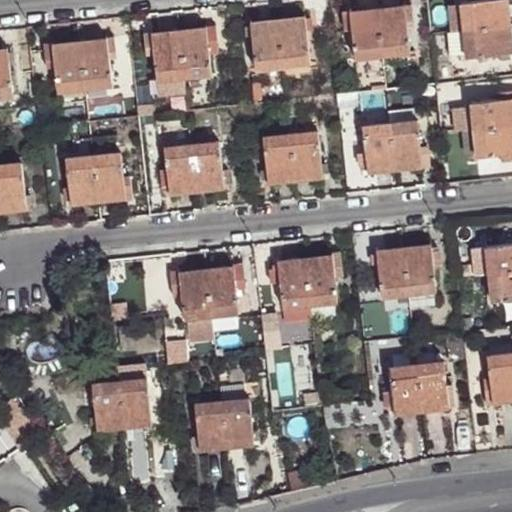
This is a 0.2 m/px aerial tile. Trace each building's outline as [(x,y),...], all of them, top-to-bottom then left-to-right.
[(464,29),(511,24),(507,0),(475,0),(461,2),(461,5),(464,29)] [(406,5),(379,8),(384,54),(411,51),(409,26),(414,25),(413,10),(407,11),(406,5)] [(464,29),(461,5),(451,6),(454,31),(464,29)] [(384,54),(379,8),(352,11),(353,17),(347,18),(348,32),(354,31),(357,57),(384,54)] [(307,16),(278,18),(284,64),(312,61),(309,31),(308,20),(307,16)] [(278,18),(253,21),(253,26),(254,36),(257,67),(284,64),(278,18)] [(511,36),(511,24),(464,29),(467,57),(499,53),(509,53),(511,52),(511,36)] [(180,30),(185,76),(212,73),(210,50),(218,50),(216,33),(208,34),(208,27),(180,30)] [(467,57),(464,29),(454,31),(450,31),(453,59),(467,57)] [(180,30),(153,33),(154,39),(146,40),(148,57),(155,56),(158,79),(185,76),(180,30)] [(108,37),(80,40),(86,88),(113,84),(110,59),(117,58),(115,44),(108,45),(108,37)] [(80,40),(53,43),(54,51),(46,51),(48,71),(56,70),(59,91),(86,88),(80,40)] [(7,48),(0,49),(0,96),(13,95),(9,63),(8,53),(7,48)] [(500,97),(511,95),(511,89),(511,88),(500,89),(500,97)] [(474,130),(511,125),(511,95),(500,97),(471,100),(471,104),(474,130)] [(474,130),(471,104),(462,105),(464,131),(474,130)] [(418,119),(391,122),(391,123),(396,168),(423,165),(422,159),(428,158),(427,143),(421,144),(418,119)] [(396,168),(391,123),(364,126),(368,171),(396,168)] [(511,125),(474,130),(477,154),(477,156),(509,152),(511,151),(511,125)] [(319,130),(291,134),(297,180),(324,177),(323,172),(322,161),(319,130)] [(477,154),(474,130),(464,131),(467,156),(477,154)] [(291,134),(264,137),(268,168),(269,178),(269,183),(297,180),(291,134)] [(220,141),(193,144),(198,190),(226,187),(225,183),(231,183),(229,168),(223,168),(220,141)] [(198,190),(193,144),(165,147),(167,167),(161,168),(163,186),(169,185),(171,194),(198,190)] [(121,152),(93,156),(98,202),(125,199),(125,191),(131,191),(129,171),(122,172),(121,152)] [(93,156),(67,159),(70,187),(64,187),(66,201),(71,201),(71,205),(98,202),(93,156)] [(21,163),(0,166),(0,212),(27,210),(26,205),(25,195),(21,163)] [(432,243),(403,246),(409,293),(433,290),(437,290),(434,266),(441,265),(439,249),(432,251),(432,243)] [(490,272),(511,270),(511,243),(487,246),(490,272)] [(403,246),(378,249),(378,254),(379,264),(383,296),(409,293),(403,246)] [(332,254),(304,257),(309,304),(333,301),(338,301),(335,277),(345,276),(343,259),(333,260),(332,254)] [(304,257),(278,260),(278,267),(269,268),(270,282),(280,281),(283,307),(309,304),(304,257)] [(234,265),(206,268),(211,315),(239,312),(236,280),(235,270),(234,265)] [(206,268),(179,271),(179,276),(181,286),(184,318),(211,315),(206,268)] [(511,270),(490,272),(492,300),(511,297),(511,270)] [(409,293),(410,305),(434,303),(433,290),(409,293)] [(153,321),(118,325),(120,343),(155,341),(153,321)] [(511,351),(486,354),(488,375),(482,375),(484,394),(491,393),(491,400),(511,397),(511,351)] [(443,358),(389,364),(391,385),(383,386),(385,403),(393,402),(394,410),(448,404),(448,403),(447,396),(454,396),(452,381),(446,381),(443,358)] [(226,366),(228,376),(243,375),(241,365),(226,366)] [(145,378),(118,381),(122,427),(150,425),(145,378)] [(219,383),(220,397),(248,395),(246,379),(219,383)] [(122,427),(118,381),(92,384),(96,430),(122,427)] [(248,395),(220,397),(225,444),(252,441),(248,395)] [(225,444),(220,397),(193,401),(197,447),(225,444)]
